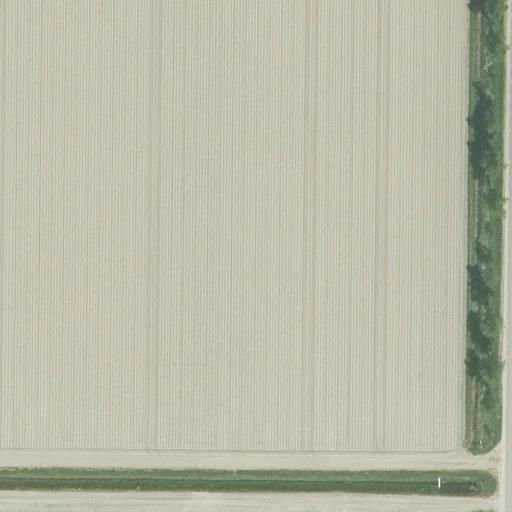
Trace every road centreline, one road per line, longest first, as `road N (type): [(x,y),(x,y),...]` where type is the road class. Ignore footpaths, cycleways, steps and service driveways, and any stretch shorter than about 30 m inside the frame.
road 1 (unknown): [(510,458),(0,456)]
road 2 (unclassified): [(510,511),(511,354)]
